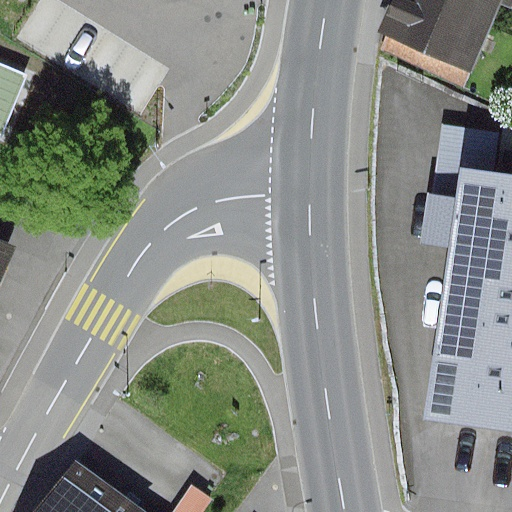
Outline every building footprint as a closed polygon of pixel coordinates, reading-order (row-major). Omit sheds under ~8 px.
[(501,0),(395,0),(383,28),(472,67),(501,0)] [(28,78),(0,66),(0,136),(3,138),(28,78)] [(511,176),(457,169),(453,197),(428,193),(421,244),(452,248),(428,419),(511,430),(511,176)] [(0,295),(20,247),(0,238),(0,295)] [(143,511),(78,463),(41,511),(143,511)]
